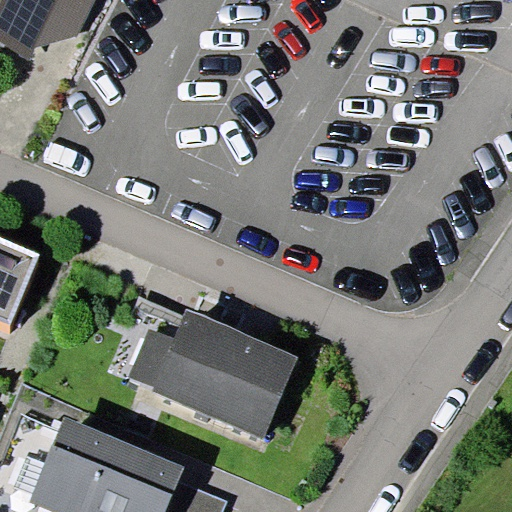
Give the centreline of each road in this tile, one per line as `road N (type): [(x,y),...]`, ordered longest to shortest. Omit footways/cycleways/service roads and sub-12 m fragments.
road 1 (residential): [(447,378),(0,176)]
road 2 (residential): [(368,511),(447,378)]
